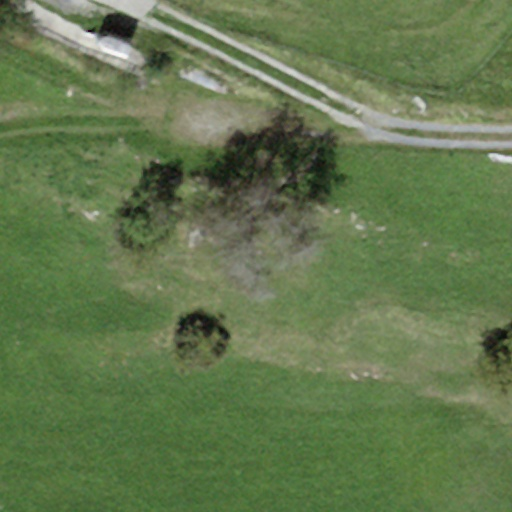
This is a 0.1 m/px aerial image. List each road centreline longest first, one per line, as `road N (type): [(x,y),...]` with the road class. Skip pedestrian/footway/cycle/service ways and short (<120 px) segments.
road 1 (track): [(419,134),(180,120),(56,77),(0,46)]
road 2 (track): [(136,0),(419,134),(511,135)]
road 3 (track): [(180,120),(0,132)]
